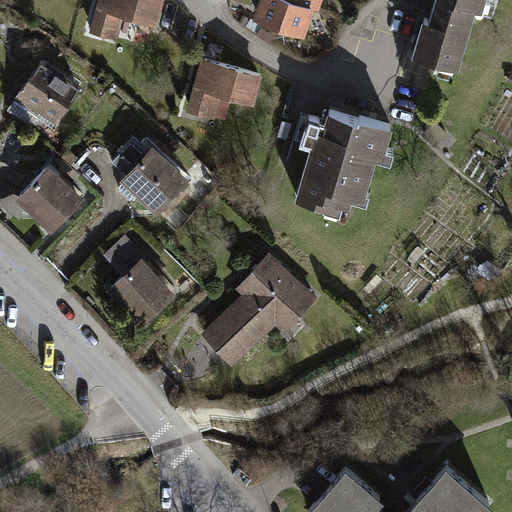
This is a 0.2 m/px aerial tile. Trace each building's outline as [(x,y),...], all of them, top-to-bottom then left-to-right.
[(97,0),(89,29),(104,33),(111,9),(150,20),(155,0),(97,0)] [(256,0),(253,12),(298,29),(305,3),(311,5),(311,0),(256,0)] [(421,16),(411,52),(436,59),(438,53),(454,57),(470,0),(436,0),(431,19),(421,16)] [(202,57),(187,108),(202,112),(209,88),(247,99),(255,73),(202,57)] [(36,60),(16,91),(54,116),(74,86),(36,60)] [(308,143),(293,196),(321,204),(322,197),(344,203),(349,186),(360,189),(373,144),(381,146),(387,123),(355,114),(354,117),(324,108),(321,119),(305,114),(298,140),(308,143)] [(146,147),(120,176),(154,206),(179,177),(146,147)] [(42,166),(16,193),(48,225),(75,197),(42,166)] [(253,281),(201,333),(226,358),(283,305),(292,313),(309,296),(263,255),(246,274),(253,281)] [(136,260),(107,286),(138,318),(166,292),(136,260)] [(342,465),(305,508),(309,511),(475,511),(486,500),(443,464),(413,498),(425,508),(421,511),(369,511),(365,508),(376,495),(342,465)]
